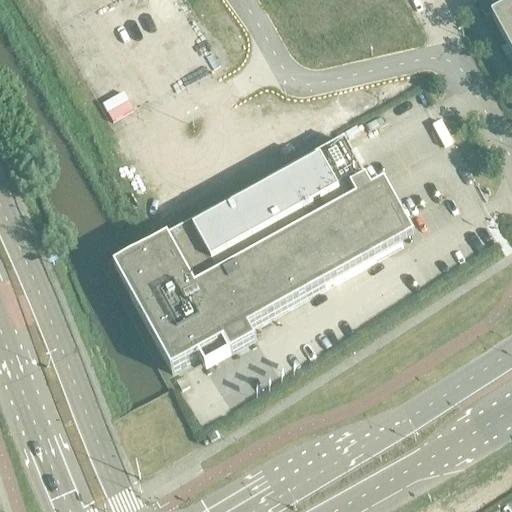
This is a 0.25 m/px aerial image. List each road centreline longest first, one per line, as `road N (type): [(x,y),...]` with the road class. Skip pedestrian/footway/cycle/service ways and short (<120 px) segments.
road 1 (unclassified): [(511,159),(449,59),(296,82),(242,0)]
road 2 (secondary): [(124,511),(0,207)]
road 3 (tertiary): [(511,354),(244,511)]
road 4 (secondary): [(0,315),(67,511)]
road 5 (tertiary): [(335,511),(511,409)]
